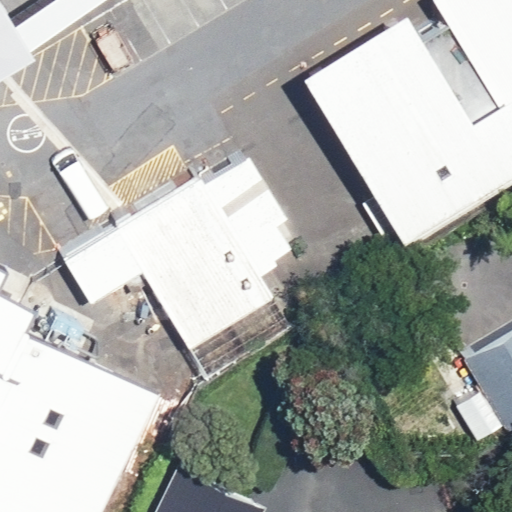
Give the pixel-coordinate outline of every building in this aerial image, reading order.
[(21,0),(26,8),(39,0),(21,0)] [(511,0),(334,0),(248,51),(354,230),(511,136),(511,0)] [(242,155),(56,261),(81,309),(138,279),(197,384),(302,322),(258,252),(291,233),(242,155)] [(0,511),(93,511),(142,413),(17,351),(43,292),(0,272),(0,511)] [(511,387),(511,297),(408,358),(448,425),(511,387)] [(249,511),(262,490),(202,455),(168,511),(249,511)]
